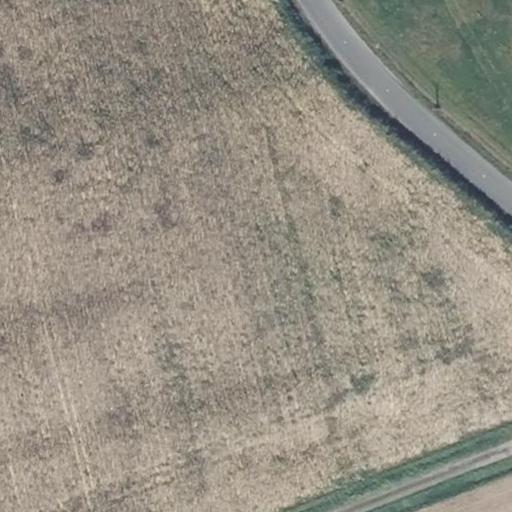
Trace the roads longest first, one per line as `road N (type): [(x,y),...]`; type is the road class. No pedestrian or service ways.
road 1 (tertiary): [(322,0),(362,59),(435,133),(511,193)]
road 2 (track): [(339,511),(511,444)]
